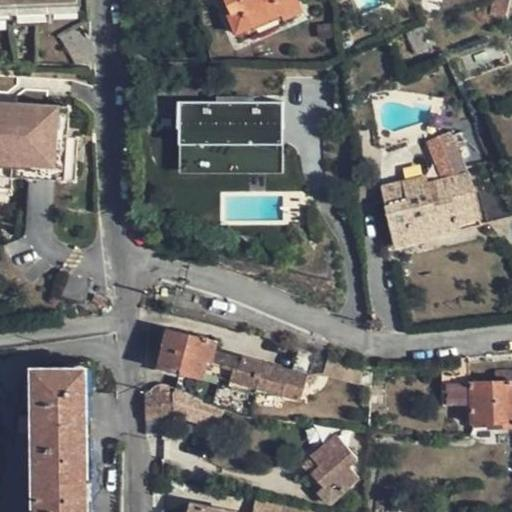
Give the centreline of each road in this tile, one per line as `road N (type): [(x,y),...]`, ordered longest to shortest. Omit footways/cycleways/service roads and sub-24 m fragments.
road 1 (residential): [(116,257),(184,272),(371,344),(409,348),(511,336)]
road 2 (residential): [(116,257),(101,151),(98,0)]
road 3 (residential): [(129,511),(132,385),(116,257)]
road 4 (unknown): [(125,331),(0,347)]
